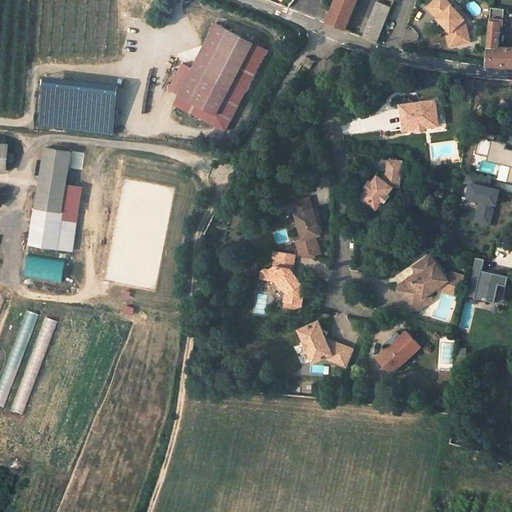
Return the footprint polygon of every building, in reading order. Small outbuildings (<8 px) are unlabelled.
[(345,30),(357,0),(335,0),(326,22),(345,30)] [(464,19),(445,0),(435,0),(427,8),(445,27),(450,32),(447,35),(450,47),(462,44),(460,37),(468,36),(464,19)] [(378,42),(392,7),(377,1),(364,37),(378,42)] [(492,8),(487,47),(498,47),(500,25),(503,25),(504,9),(492,8)] [(227,85),(250,41),(214,22),(191,67),(184,79),(177,93),(172,103),(223,130),(243,93),(227,85)] [(469,42),(468,36),(460,37),(462,44),(469,42)] [(243,93),(266,49),(250,41),(227,85),(243,93)] [(511,48),(498,47),(487,47),(485,66),(501,66),(511,66),(511,48)] [(312,60),(305,56),(301,63),(309,67),(312,60)] [(184,79),(191,67),(182,62),(168,88),(177,93),(184,79)] [(417,128),(426,126),(438,125),(435,100),(402,104),(401,104),(405,129),(406,129),(417,128)] [(511,181),(511,149),(510,149),(511,144),(483,137),(479,153),(494,157),(493,161),(511,165),(511,172),(510,181),(511,181)] [(49,247),(62,149),(36,146),(23,244),(49,247)] [(399,176),(402,161),(388,159),(386,173),(382,173),(380,175),(377,173),(371,180),(369,183),(371,184),(368,188),(366,186),(364,189),(359,196),(375,209),(380,202),(382,203),(389,195),(387,193),(393,187),(392,186),(390,185),(392,182),(393,175),(399,176)] [(478,221),(491,224),(495,209),(493,208),(494,204),(498,205),(501,190),(491,187),(493,178),(471,172),(468,182),(471,183),(467,197),(485,202),(484,206),(482,206),(478,221)] [(398,186),(399,176),(393,175),(392,182),(390,185),(392,186),(398,186)] [(371,180),(369,178),(362,187),(364,189),(366,186),(368,188),(371,184),(369,183),(371,180)] [(318,254),(313,236),(318,234),(311,209),(310,209),(307,198),(291,202),(294,213),(293,214),(300,239),(294,240),(298,254),(313,257),(313,255),(318,254)] [(293,267),(295,254),(280,251),(278,258),(277,265),(276,265),(270,269),(265,269),(261,271),(260,278),(277,280),(288,295),(286,306),(297,307),(302,306),(306,287),(303,283),(302,283),(291,268),(293,267)] [(29,253),(25,275),(64,281),(68,259),(29,253)] [(485,259),(475,257),(467,295),(495,302),(502,303),(507,285),(509,276),(482,269),(485,259)] [(432,292),(448,280),(432,258),(423,265),(421,262),(414,267),(418,272),(399,286),(399,293),(410,308),(418,310),(432,300),(434,294),(432,292)] [(304,281),(293,267),(291,268),(302,283),(304,281)] [(0,404),(6,406),(37,313),(26,309),(0,385),(0,404)] [(22,413),(58,320),(47,316),(11,408),(22,413)] [(303,341),(307,349),(310,350),(313,359),(320,356),(321,357),(323,356),(328,354),(330,359),(345,366),(352,349),(335,341),(334,343),(328,345),(325,337),(327,330),(321,328),(318,320),(308,324),(309,326),(301,329),(305,338),(303,341)] [(397,340),(391,346),(390,344),(376,357),(391,373),(402,358),(401,357),(407,352),(408,353),(420,346),(405,330),(396,339),(397,340)] [(325,337),(328,345),(334,343),(335,341),(325,337)] [(465,348),(457,348),(457,355),(465,356),(465,348)] [(300,354),(300,362),(309,361),(308,353),(300,354)] [(381,376),(365,372),(362,386),(378,389),(381,376)]
